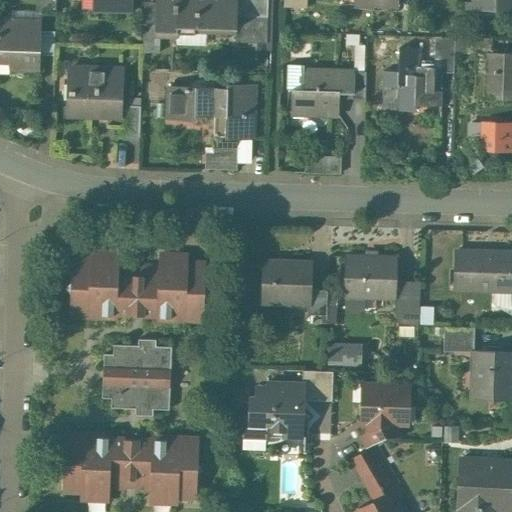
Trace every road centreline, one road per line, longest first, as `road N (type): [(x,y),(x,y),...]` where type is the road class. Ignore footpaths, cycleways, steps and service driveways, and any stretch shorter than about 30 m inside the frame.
road 1 (residential): [(511,204),(154,193),(30,172)]
road 2 (residential): [(30,172),(15,213),(12,394)]
